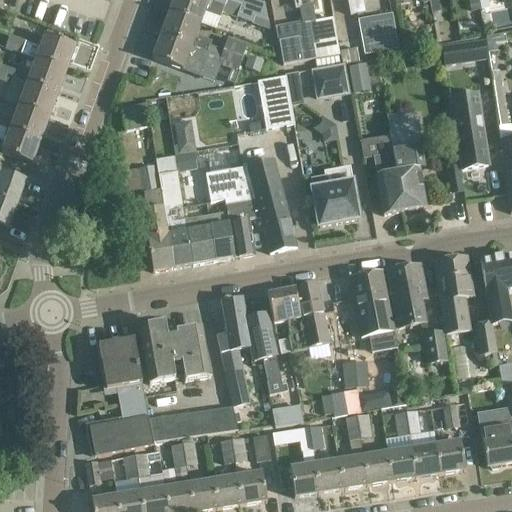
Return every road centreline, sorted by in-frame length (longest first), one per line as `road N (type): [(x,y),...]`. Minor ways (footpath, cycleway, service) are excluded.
road 1 (unclassified): [(49,313),(511,236)]
road 2 (residential): [(49,313),(40,249),(130,0)]
road 3 (unclassified): [(53,511),(59,376),(49,313)]
